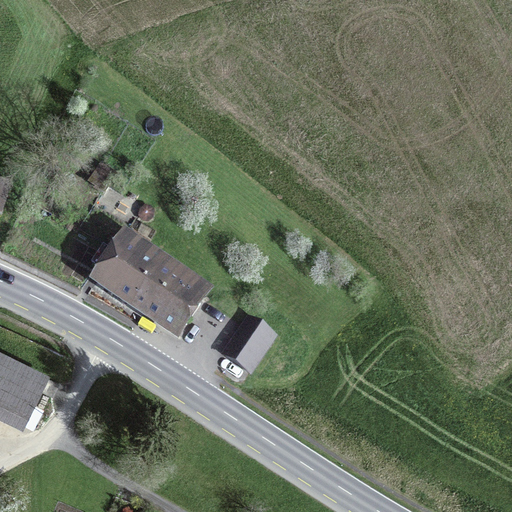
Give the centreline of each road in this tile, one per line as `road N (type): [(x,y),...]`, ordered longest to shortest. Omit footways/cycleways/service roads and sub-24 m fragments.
road 1 (secondary): [(381,511),(108,337),(0,280)]
road 2 (unknown): [(46,437),(186,511)]
